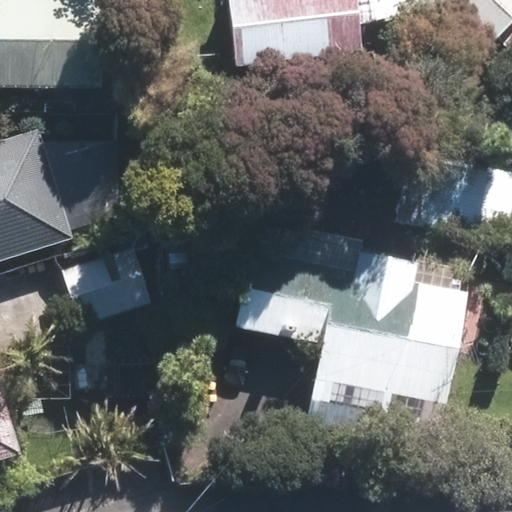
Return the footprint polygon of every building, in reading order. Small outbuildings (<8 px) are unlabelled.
[(80,0),(0,0),(0,90),(79,92),(80,0)] [(333,0),(246,0),(217,3),(224,73),(340,60),(333,0)] [(511,6),(511,0),(419,0),(407,12),(460,62),(511,6)] [(16,147),(0,152),(0,254),(46,239),(16,147)] [(117,257),(49,280),(68,333),(136,309),(117,257)] [(432,434),(455,301),(400,291),(403,273),(346,264),(343,286),(240,268),(229,333),(311,347),(300,412),(432,434)]
